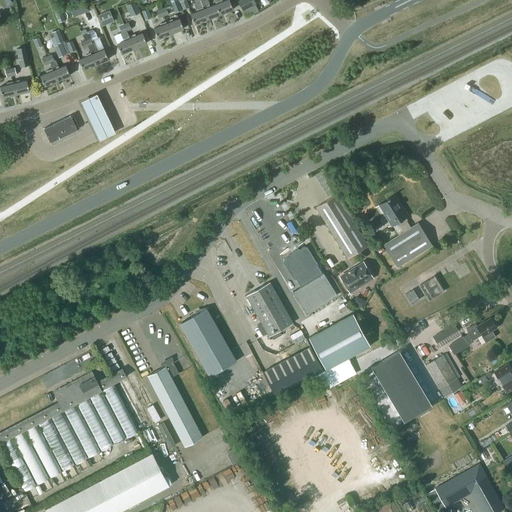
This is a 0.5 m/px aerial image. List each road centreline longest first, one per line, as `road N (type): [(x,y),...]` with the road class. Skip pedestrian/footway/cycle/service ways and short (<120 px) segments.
road 1 (unclassified): [(0,384),(155,304),(236,205),(393,122),(414,138),(448,194),(494,216)]
road 2 (tertiary): [(353,30),(310,92),(0,247)]
road 3 (residential): [(0,118),(161,60),(294,0)]
